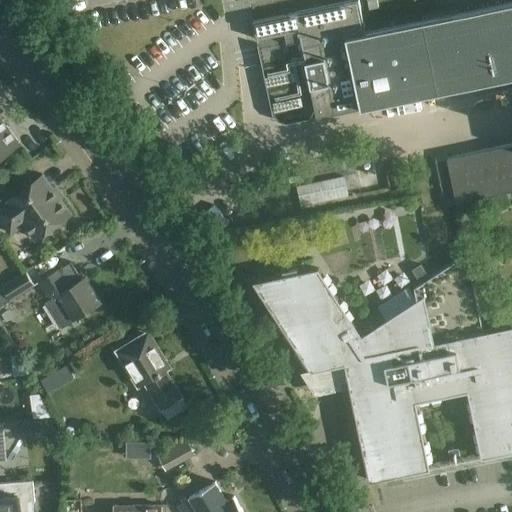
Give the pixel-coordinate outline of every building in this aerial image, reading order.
[(511,3),(367,34),(364,21),(360,0),(290,15),(254,22),(257,40),(286,35),(288,45),(302,42),(307,64),(308,70),(315,101),(318,118),(338,114),(336,104),(357,99),(423,85),(425,96),(511,78),(511,145),(463,156),(448,159),(448,160),(436,162),(445,206),(457,203),(511,191),(511,3)] [(0,115),(0,158),(20,143),(0,115)] [(380,176),(383,196),(395,194),(392,175),(380,176)] [(10,203),(0,210),(0,218),(1,220),(2,220),(24,223),(37,240),(41,237),(44,237),(47,235),(47,232),(71,215),(43,176),(9,201),(10,203)] [(349,197),(345,177),(297,187),(301,207),(349,197)] [(511,327),(484,333),(468,254),(415,289),(417,301),(363,336),(319,269),(255,282),(313,371),(325,369),(335,383),(350,380),(371,481),(431,469),(417,402),(469,391),(483,458),(510,452),(511,458),(511,327)] [(71,262),(40,282),(51,300),(48,303),(63,326),(74,319),(75,320),(102,302),(86,278),(83,280),(71,262)] [(0,307),(35,286),(27,272),(0,288),(0,307)] [(171,369),(155,343),(152,345),(145,335),(118,352),(140,388),(147,383),(162,410),(182,398),(166,372),(171,369)] [(62,370),(41,383),(46,390),(66,377),(62,370)] [(33,434),(47,428),(38,405),(24,411),(33,434)] [(196,454),(190,443),(179,444),(153,457),(158,467),(163,464),(166,470),(196,454)] [(34,482),(0,484),(0,511),(34,511),(33,503),(35,503),(34,482)] [(226,501),(215,483),(191,497),(191,498),(181,504),(185,511),(242,511),(234,497),(226,501)]
